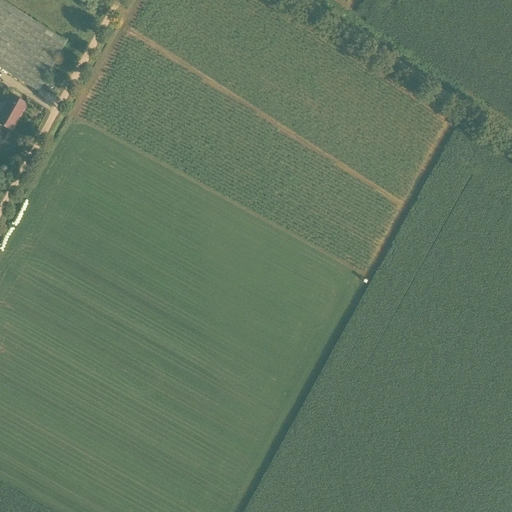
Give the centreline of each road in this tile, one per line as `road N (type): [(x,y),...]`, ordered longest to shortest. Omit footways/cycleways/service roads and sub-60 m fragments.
road 1 (unclassified): [(511,149),(291,0)]
road 2 (unclassified): [(124,0),(25,178)]
